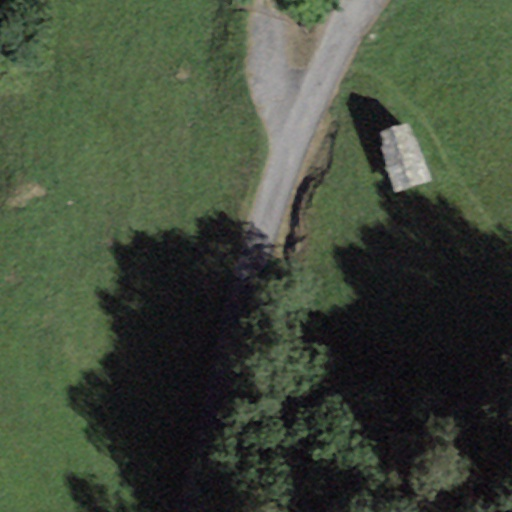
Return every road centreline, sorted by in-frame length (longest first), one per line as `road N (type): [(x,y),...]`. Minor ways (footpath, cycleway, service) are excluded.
road 1 (residential): [(187,511),(232,319),(299,114),(354,0)]
road 2 (track): [(268,0),(274,74),(299,114),(417,103),(511,190)]
